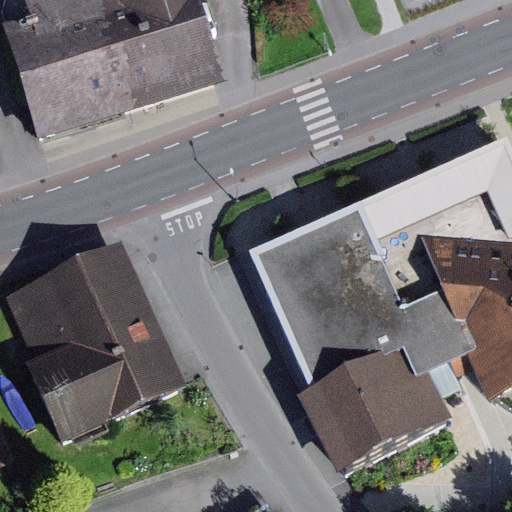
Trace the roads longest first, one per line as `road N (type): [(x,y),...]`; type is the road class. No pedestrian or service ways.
road 1 (secondary): [(157,183),(511,44)]
road 2 (residential): [(157,183),(255,393),(338,511)]
road 3 (secondary): [(0,235),(157,183)]
